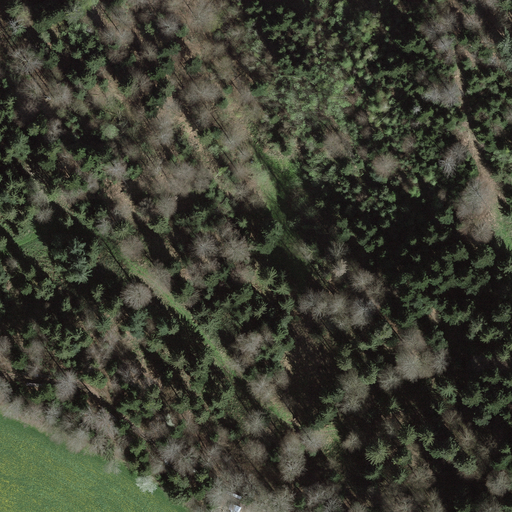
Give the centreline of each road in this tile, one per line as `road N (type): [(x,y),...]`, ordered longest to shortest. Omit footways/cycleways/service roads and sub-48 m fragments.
road 1 (track): [(0,245),(38,229),(99,237),(157,280),(242,390),(277,418),(317,435),(420,405),(442,386),(466,323),(511,282)]
road 2 (track): [(0,415),(234,511)]
